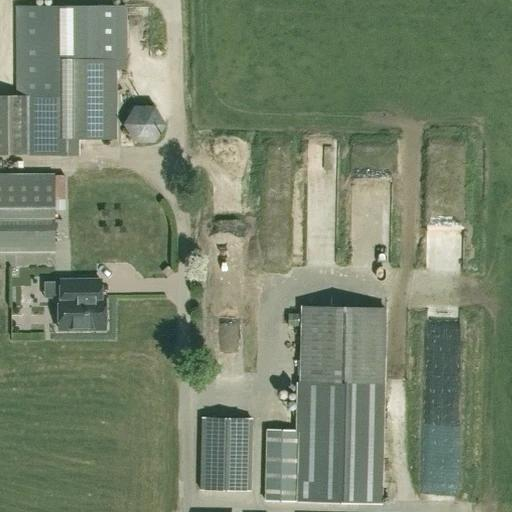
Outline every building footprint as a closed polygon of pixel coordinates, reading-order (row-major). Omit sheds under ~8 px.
[(125,69),(125,6),(16,6),(17,95),(0,95),(0,154),(65,155),(65,139),(115,139),(115,69),(125,69)] [(155,105),(134,105),(122,124),(132,143),(154,143),(164,124),(155,105)] [(314,186),(343,184),(341,156),(312,158),(314,186)] [(68,197),(68,171),(58,171),(58,197),(68,197)] [(0,253),(54,252),(54,174),(0,174),(0,253)] [(326,214),(342,214),(342,203),(326,202),(326,214)] [(104,280),(86,280),(60,281),(60,297),(58,297),(58,330),(105,329),(104,296),(104,280)] [(27,288),(28,316),(19,317),(19,328),(30,327),(30,334),(52,333),(51,317),(38,317),(37,288),(27,288)] [(303,307),(301,379),(300,431),(267,430),(265,501),(380,504),(384,309),(303,307)] [(227,322),(229,368),(246,368),(244,322),(227,322)] [(434,341),(434,377),(459,377),(459,361),(465,361),(465,342),(434,341)] [(435,379),(434,454),(463,454),(464,379),(435,379)] [(202,418),(200,490),(249,491),(251,419),(202,418)]
